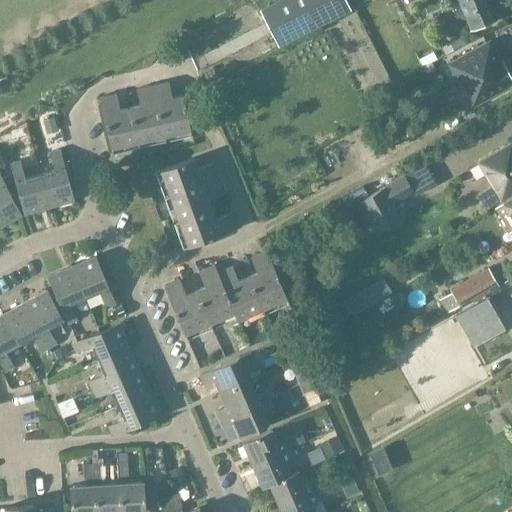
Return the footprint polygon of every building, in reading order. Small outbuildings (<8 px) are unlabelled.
[(278,47),(350,10),(344,0),(279,0),(259,10),(278,47)] [(456,0),(457,3),(451,6),(458,22),(464,19),(469,31),(495,19),(486,0),(456,0)] [(511,84),(489,42),(446,65),(470,108),(511,84)] [(168,83),(159,85),(152,87),(163,137),(190,131),(182,96),(171,98),(168,83)] [(163,137),(152,87),(136,90),(139,105),(129,108),(137,143),(163,137)] [(111,149),(137,143),(129,108),(119,110),(116,95),(99,98),(111,149)] [(485,210),(511,194),(511,147),(510,144),(477,163),(490,185),(476,194),(485,210)] [(40,175),(49,207),(73,200),(59,150),(50,152),(55,170),(40,175)] [(159,171),(169,197),(218,179),(212,163),(197,169),(193,159),(159,171)] [(19,161),(11,164),(25,214),(49,207),(40,175),(24,179),(19,161)] [(375,192),(375,191),(357,201),(361,208),(359,210),(365,221),(367,220),(375,234),(402,219),(394,204),(413,193),(414,196),(435,185),(423,164),(404,176),(375,192)] [(0,225),(21,214),(0,176),(0,225)] [(223,194),(218,179),(169,197),(178,222),(212,209),(209,200),(223,194)] [(511,198),(502,204),(496,208),(510,233),(511,231),(511,198)] [(216,219),(212,209),(178,222),(188,247),(236,229),(230,214),(216,219)] [(258,272),(248,276),(262,309),(286,299),(266,251),(252,257),(258,272)] [(95,256),(73,266),(86,297),(100,291),(108,308),(116,304),(95,256)] [(86,297),(73,266),(50,276),(71,323),(78,320),(70,304),(86,297)] [(204,287),(195,290),(210,324),(234,313),(217,272),(214,266),(198,272),(204,287)] [(232,266),(217,272),(234,313),(235,313),(237,320),(262,309),(248,276),(239,280),(232,266)] [(449,291),(450,293),(439,300),(447,313),(453,309),(455,312),(498,286),(487,268),(449,291)] [(185,335),(210,324),(195,290),(185,295),(179,281),(164,287),(185,335)] [(48,289),(26,301),(51,347),(59,343),(50,327),(64,319),(48,289)] [(51,347),(26,301),(5,313),(21,343),(35,335),(44,351),(51,347)] [(21,343),(5,313),(0,315),(0,359),(6,371),(16,366),(7,350),(21,343)] [(92,344),(98,359),(129,346),(120,323),(73,343),(76,351),(92,344)] [(292,334),(279,340),(284,350),(297,344),(292,334)] [(139,368),(129,346),(98,359),(105,374),(89,381),(92,389),(139,368)] [(249,363),(245,354),(238,357),(201,373),(206,383),(215,379),(221,392),(248,381),(241,366),(249,363)] [(46,394),(70,383),(61,364),(38,375),(46,394)] [(149,391),(139,368),(92,389),(95,396),(111,389),(118,404),(149,391)] [(299,385),(312,379),(308,369),(295,375),(299,385)] [(312,379),(299,385),(303,394),(316,388),(312,379)] [(217,409),(221,418),(268,398),(264,388),(253,392),(248,381),(221,392),(226,405),(217,409)] [(158,413),(149,391),(118,404),(124,419),(108,426),(111,434),(112,433),(158,413)] [(272,408),(268,398),(221,418),(225,427),(234,423),(240,436),(266,425),(261,412),(272,408)] [(252,464),(295,446),(305,442),(300,432),(276,442),(270,430),(242,442),(252,464)] [(269,482),(289,473),(284,462),(299,456),(295,446),(252,464),(262,487),(270,484),(269,482)] [(378,474),(391,469),(382,447),(369,453),(378,474)] [(118,453),(119,462),(117,462),(118,484),(119,511),(143,511),(142,482),(126,483),(126,476),(128,476),(127,453),(118,453)] [(95,511),(93,463),(84,464),(85,478),(87,478),(87,486),(70,487),(71,511),(95,511)] [(103,463),(93,463),(95,511),(119,511),(118,484),(102,485),(102,477),(104,477),(103,463)] [(230,481),(242,479),(239,463),(227,465),(230,481)] [(297,470),(289,473),(269,482),(270,484),(279,506),(322,487),(317,477),(324,474),(321,467),(314,470),(317,477),(302,483),(297,470)] [(477,483),(467,487),(474,504),(484,499),(477,483)] [(326,497),(322,487),(279,506),(281,511),(315,511),(312,503),(326,497)] [(177,493),(167,497),(173,511),(200,511),(198,506),(184,511),(182,511),(180,506),(182,505),(177,493)] [(173,511),(167,497),(158,501),(162,511),(165,511),(166,511),(165,511),(173,511)]
